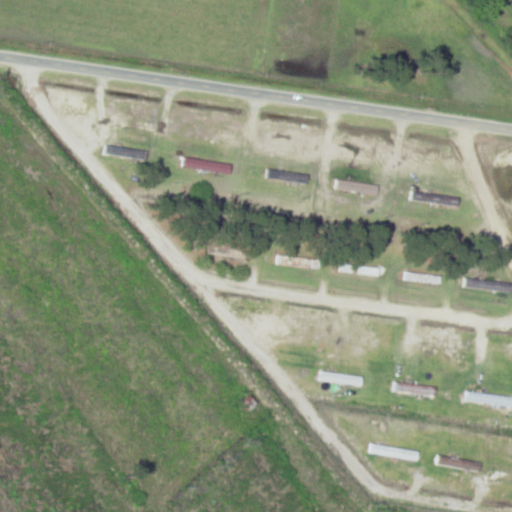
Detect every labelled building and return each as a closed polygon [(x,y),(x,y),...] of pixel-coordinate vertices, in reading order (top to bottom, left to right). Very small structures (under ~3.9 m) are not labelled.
[(145,148),(106,148),(106,157),(145,157),(145,148)] [(181,168),(228,173),(229,163),(181,158),(181,168)] [(264,178),(299,185),(301,177),(266,170),(264,178)] [(333,191),(376,194),(377,184),(334,181),(333,191)] [(410,200),(457,206),(458,198),(411,191),(410,200)] [(206,255),(249,260),(250,250),(206,246),(206,255)] [(319,260),(276,255),(275,265),(318,269),(319,260)] [(377,276),(378,268),(338,264),(337,273),(377,276)] [(402,280),(438,284),(439,276),(403,272),(402,280)] [(511,283),(463,278),(462,287),(511,292),(511,283)] [(320,379),(360,386),(361,377),(321,371),(320,379)] [(392,391),(434,396),(435,386),(393,382),(392,391)] [(511,394),(464,393),(464,402),(511,403),(511,394)]
